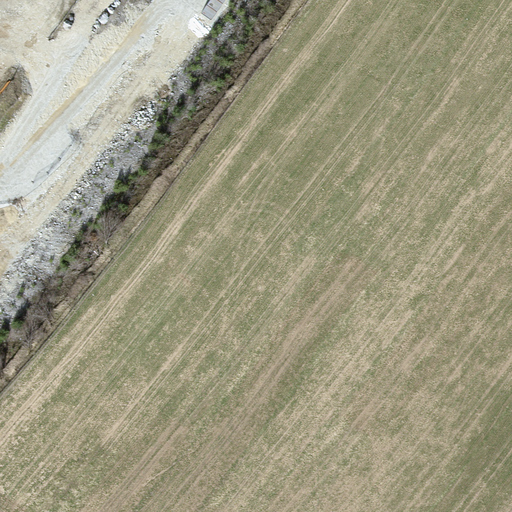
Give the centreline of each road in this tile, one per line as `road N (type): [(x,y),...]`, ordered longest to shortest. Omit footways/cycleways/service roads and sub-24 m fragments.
road 1 (motorway): [(0,296),(223,0)]
road 2 (motorway): [(131,0),(0,177)]
